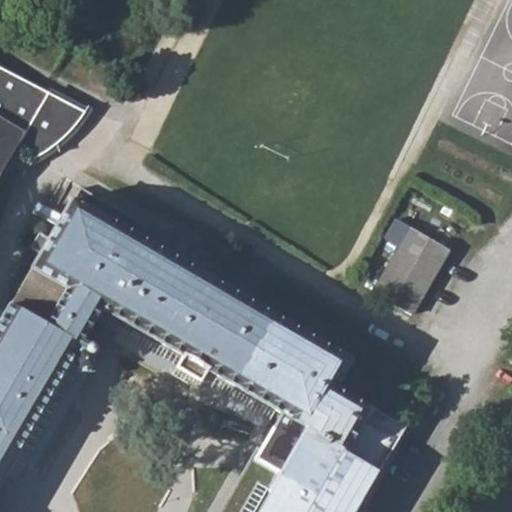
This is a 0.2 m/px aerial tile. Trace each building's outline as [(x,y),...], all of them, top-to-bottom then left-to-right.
[(89,127),(0,75),(0,190),(22,152),(39,163),(67,146),(89,127)] [(211,372),(282,414),(262,448),(255,460),(279,473),(270,489),(272,491),(259,511),(356,511),(405,427),(374,409),(372,411),(335,389),(352,361),(146,241),(152,230),(86,191),(80,202),(75,199),(52,237),(41,231),(32,246),(43,252),(0,326),(0,511),(2,511),(2,507),(0,503),(0,502),(0,484),(72,362),(78,374),(94,374),(98,377),(104,366),(100,365),(103,360),(96,346),(82,345),(103,309),(185,357),(179,368),(203,383),(211,372)] [(372,292),(411,314),(448,249),(408,226),(372,292)] [(262,448),(258,445),(218,511),(259,511),(272,491),(270,489),(279,473),(255,460),(262,448)] [(511,472),(503,487),(511,493),(511,472)]
